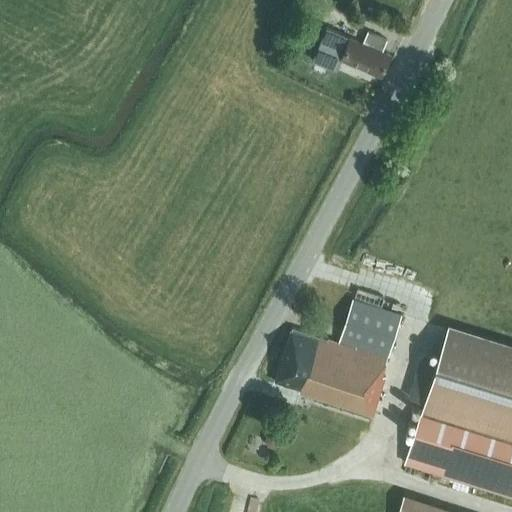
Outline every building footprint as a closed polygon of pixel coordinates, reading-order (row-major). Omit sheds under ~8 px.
[(368,31),(363,42),(350,37),(350,38),(333,31),(325,51),(341,58),(341,59),(381,75),(390,54),(382,51),(387,39),(368,31)] [(440,294),(441,280),(413,276),(411,290),(440,294)] [(356,346),(356,345),(363,348),(388,355),(401,313),(352,297),(338,340),(356,346)] [(371,416),(384,375),(381,374),(387,356),(363,348),(356,346),(355,348),(292,327),(274,381),(299,389),(298,392),(371,416)] [(511,348),(448,329),(407,462),(511,494),(511,348)] [(462,511),(404,493),(397,511),(462,511)]
